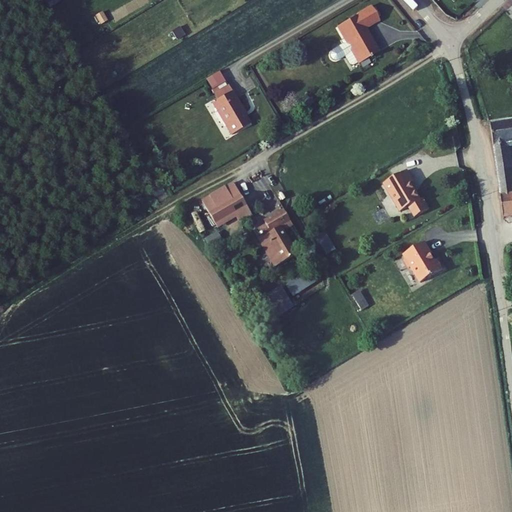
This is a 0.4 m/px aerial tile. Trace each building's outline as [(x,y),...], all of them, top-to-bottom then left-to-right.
[(377,0),(373,0),(343,18),(351,32),(347,34),(349,37),(339,43),(337,44),(336,46),(336,48),(337,51),(338,52),(340,53),(342,53),(345,53),(351,49),(356,58),(358,58),(384,44),(370,20),(384,12),(377,0)] [(223,92),(219,95),(237,127),(255,116),(247,101),(248,101),(234,78),(219,86),(223,92)] [(511,123),(493,127),(501,170),(511,168),(511,155),(511,147),(511,146),(511,177),(503,179),(510,219),(511,218),(511,123)] [(397,168),(375,181),(391,209),(400,204),(406,215),(420,206),(414,196),(411,198),(401,182),(404,180),(397,168)] [(511,177),(511,168),(501,170),(503,179),(511,177)] [(202,208),(210,221),(240,203),(232,190),(202,208)] [(301,255),(287,230),(296,225),(288,210),(268,221),(270,225),(262,230),(266,237),(263,239),(264,241),(278,233),(292,259),(301,255)] [(278,267),(292,259),(278,233),(264,241),(278,267)] [(422,236),(401,249),(404,253),(402,254),(406,262),(408,261),(418,277),(440,264),(434,253),(431,255),(427,249),(429,248),(422,236)] [(286,285),(294,297),(317,281),(309,270),(286,285)] [(292,299),(280,279),(264,289),(275,308),(292,299)] [(361,310),(370,305),(362,289),(353,294),(361,310)]
